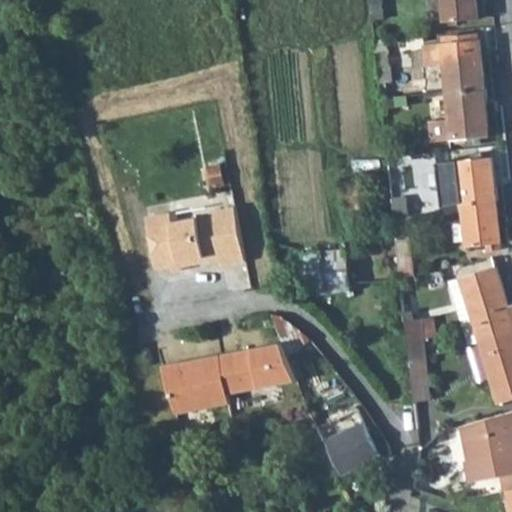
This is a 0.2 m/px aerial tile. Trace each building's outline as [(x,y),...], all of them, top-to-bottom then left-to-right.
[(386,0),(371,0),(374,20),(389,19),(386,0)] [(479,18),(477,0),(444,0),(446,21),(479,18)] [(443,38),(448,92),(486,89),(481,34),(443,38)] [(391,48),(377,50),(381,81),(394,80),(391,48)] [(486,89),(448,92),(451,120),(431,122),(433,143),(490,137),(486,89)] [(456,167),(464,209),(497,202),(488,155),(474,157),(475,163),(456,167)] [(410,180),(392,182),(395,215),(413,213),(410,180)] [(506,251),(497,202),(464,209),(472,251),(491,248),(493,254),(506,251)] [(171,213),(147,218),(157,269),(172,266),(172,264),(180,262),(181,268),(222,260),(223,266),(247,262),(237,207),(212,212),(213,215),(173,223),(171,213)] [(412,245),(409,220),(396,222),(402,278),(413,276),(409,246),(412,245)] [(349,250),(304,255),(309,295),(354,290),(349,250)] [(180,262),(172,264),(172,266),(173,272),(182,270),(181,268),(180,262)] [(454,296),(470,346),(482,342),(511,333),(511,308),(511,309),(499,268),(463,278),(464,280),(467,292),(454,296)] [(451,283),(454,296),(467,292),(464,280),(451,283)] [(424,318),(407,320),(412,363),(428,358),(429,358),(424,318)] [(511,333),(482,342),(502,405),(511,401),(511,333)] [(286,343),(224,355),(232,393),(301,378),(286,343)] [(224,355),(163,367),(167,378),(172,397),(178,415),(234,403),(232,393),(224,355)] [(433,403),(428,358),(412,363),(416,400),(416,405),(433,403)] [(346,434),(329,440),(344,475),(382,458),(360,410),(341,419),(346,434)] [(511,477),(511,412),(463,426),(473,460),(469,461),(476,483),(508,473),(509,479),(511,477)]
